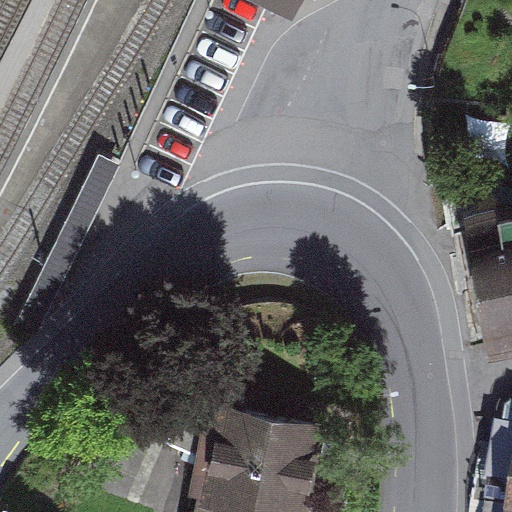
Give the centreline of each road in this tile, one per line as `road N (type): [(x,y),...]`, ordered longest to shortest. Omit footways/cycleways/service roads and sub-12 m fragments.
road 1 (tertiary): [(313,226),(258,220),(202,238),(166,264),(0,433)]
road 2 (tertiary): [(424,511),(422,383),(405,308),(371,256),(313,226)]
road 3 (residential): [(397,0),(313,226)]
